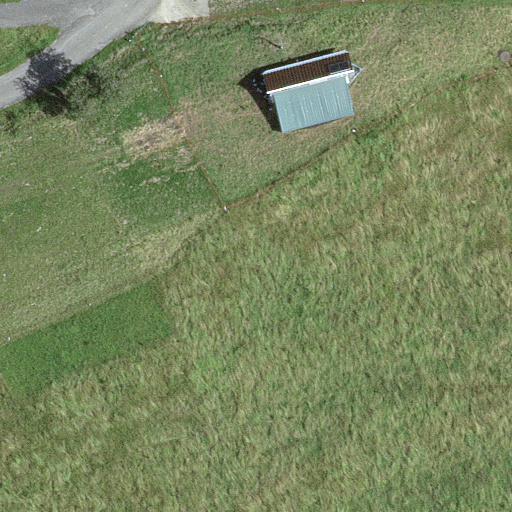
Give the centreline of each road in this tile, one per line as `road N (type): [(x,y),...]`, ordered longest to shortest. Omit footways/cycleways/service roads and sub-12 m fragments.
road 1 (unclassified): [(134,0),(31,74),(0,86)]
road 2 (track): [(0,15),(131,0)]
